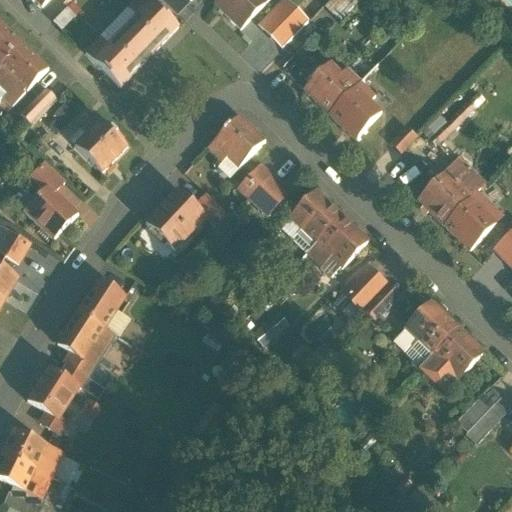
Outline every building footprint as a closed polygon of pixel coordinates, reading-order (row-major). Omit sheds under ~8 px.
[(31,0),(42,10),(51,0),(31,0)] [(85,57),(120,90),(177,30),(171,25),(148,2),(145,0),(139,0),(128,12),(135,19),(107,49),(100,42),(85,57)] [(150,0),(148,2),(171,25),(190,5),(189,4),(184,0),(150,0)] [(220,0),(214,7),(240,33),(272,1),(270,0),(220,0)] [(282,51),(309,21),(285,0),(281,0),(256,28),(282,51)] [(324,18),(339,31),(355,14),(341,0),(324,18)] [(52,26),(61,35),(77,19),(68,10),(52,26)] [(0,68),(20,47),(0,27),(0,68)] [(20,47),(0,68),(0,70),(24,94),(26,96),(48,73),(20,47)] [(303,93),(329,118),(360,86),(346,72),(341,77),(329,65),(303,93)] [(23,96),(24,94),(0,70),(0,104),(2,102),(12,111),(25,97),(23,96)] [(375,100),(360,86),(329,118),(355,143),(382,116),(370,105),(375,100)] [(20,119),(30,129),(55,103),(45,93),(20,119)] [(77,119),(64,107),(54,117),(67,130),(77,119)] [(431,144),(449,129),(440,118),(422,133),(431,144)] [(75,150),(102,176),(127,150),(94,119),(80,134),(85,139),(75,150)] [(226,161),(238,172),(264,145),(238,120),(206,152),(221,166),(226,161)] [(383,151),(394,162),(412,144),(401,133),(383,151)] [(226,161),(221,166),(217,171),(228,182),(238,172),(226,161)] [(457,162),(443,176),(455,187),(460,182),(474,197),(484,187),(457,162)] [(48,189),(55,196),(64,186),(43,166),(30,181),(43,194),(48,189)] [(289,197),(270,179),(259,170),(238,192),(249,201),(267,219),(289,197)] [(443,229),(474,197),(460,182),(455,187),(443,176),(417,203),(443,229)] [(44,230),(56,241),(78,218),(55,196),(48,189),(43,194),(23,215),(41,233),(44,230)] [(145,227),(174,254),(205,221),(205,220),(194,210),(176,193),(145,227)] [(292,242),(306,256),(342,220),(316,194),(289,222),(301,233),(296,238),(292,242)] [(489,211),(474,197),(443,229),(469,254),(495,227),(484,216),(489,211)] [(205,221),(218,233),(229,221),(205,199),(194,210),(205,220),(205,221)] [(368,245),(342,220),(306,256),(306,257),(321,271),(325,266),(330,261),(341,272),(368,245)] [(301,233),(289,222),(280,231),(292,242),(296,238),(301,233)] [(44,230),(41,233),(52,244),(56,241),(44,230)] [(0,246),(0,256),(18,267),(29,248),(7,235),(0,246)] [(511,271),(511,236),(494,254),(511,271)] [(332,281),(341,272),(330,261),(325,266),(321,271),(332,281)] [(361,315),(368,308),(386,289),(367,270),(342,296),(359,313),(361,315)] [(0,301),(4,304),(17,283),(0,272),(0,301)] [(98,284),(78,316),(104,333),(116,314),(124,301),(98,284)] [(399,302),(386,289),(368,308),(381,320),(399,302)] [(359,313),(342,296),(332,306),(350,323),(359,313)] [(425,363),(425,364),(456,331),(430,306),(404,334),(416,345),(411,350),(425,363)] [(130,324),(116,314),(104,333),(114,339),(118,342),(130,324)] [(289,328),(277,315),(252,338),(264,351),(289,328)] [(73,358),(83,365),(104,333),(78,316),(57,347),(73,358)] [(483,357),(456,331),(425,364),(440,378),(445,374),(456,384),(483,357)] [(114,339),(104,333),(83,365),(93,371),(114,339)] [(416,345),(404,334),(393,346),(418,370),(425,363),(411,350),(416,345)] [(73,358),(66,368),(87,381),(93,371),(83,365),(73,358)] [(440,378),(425,364),(417,372),(444,398),(456,384),(445,374),(440,378)] [(80,391),(87,381),(66,368),(60,378),(79,390),(78,391),(79,392),(80,391)] [(45,416),(57,424),(78,391),(79,390),(60,378),(48,371),(27,404),(45,416)] [(104,393),(87,381),(80,391),(98,403),(104,393)] [(457,428),(467,437),(478,426),(500,403),(490,393),(457,428)] [(500,403),(478,426),(488,436),(510,413),(500,403)] [(102,413),(88,404),(80,417),(93,426),(102,413)] [(227,415),(212,405),(192,436),(208,445),(227,415)] [(65,429),(57,424),(45,416),(38,428),(59,439),(65,429)] [(477,447),(488,436),(478,426),(467,437),(477,447)] [(12,433),(2,456),(47,478),(54,464),(49,461),(53,453),(12,433)] [(197,457),(183,448),(174,462),(188,470),(197,457)] [(40,491),(47,478),(2,456),(0,459),(0,482),(13,489),(31,498),(36,489),(40,491)] [(412,489),(402,479),(392,491),(401,500),(412,489)] [(13,489),(9,498),(41,511),(44,504),(31,498),(13,489)] [(438,511),(418,492),(404,506),(409,511),(438,511)] [(9,498),(8,497),(3,509),(9,511),(10,511),(40,511),(41,511),(9,498)]
